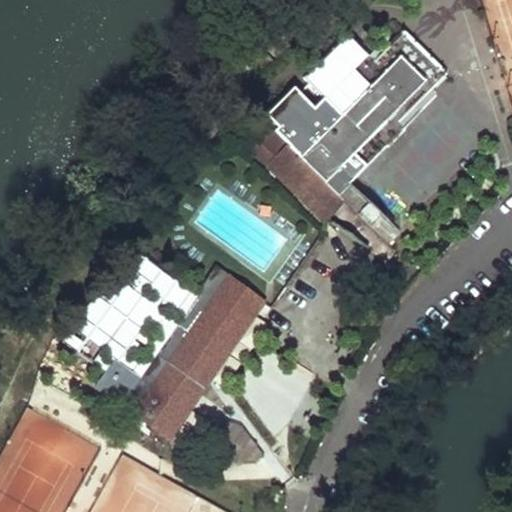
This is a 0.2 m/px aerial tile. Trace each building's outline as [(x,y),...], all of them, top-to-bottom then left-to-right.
[(288,149),(369,231),(382,218),(350,187),(406,131),(399,124),(447,76),(403,33),(373,63),(347,37),(305,80),(332,107),(322,117),(295,91),(286,99),(271,85),(253,103),(293,143),(288,149)] [(387,260),(391,254),(369,231),(288,149),(265,126),(246,146),(325,224),(338,209),(387,260)] [(139,260),(133,280),(152,286),(159,266),(139,260)] [(169,442),(264,305),(215,270),(120,407),(169,442)] [(0,387),(0,511),(36,511),(81,428),(1,386),(0,387)]
